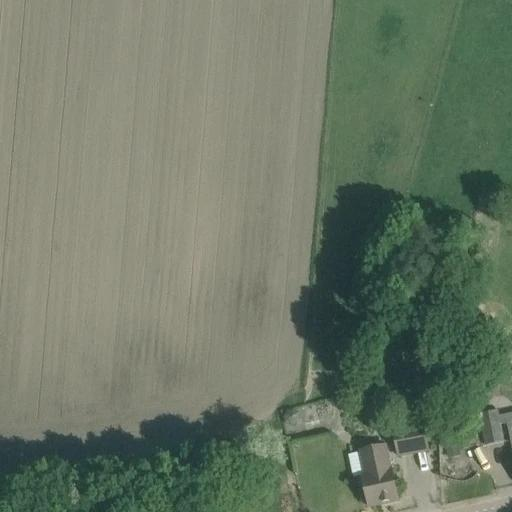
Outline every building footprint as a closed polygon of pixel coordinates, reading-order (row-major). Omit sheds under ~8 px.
[(462,330),(467,309),(464,309),(468,293),(455,290),(446,326),(462,330)] [(437,389),(435,367),(415,369),(417,391),(437,389)] [(296,426),(300,421),(300,415),(294,410),(288,411),(284,416),(284,423),(289,427),(296,426)] [(506,413),(481,419),(482,426),(487,446),(504,442),(500,422),(508,420),(506,413)] [(429,450),(424,425),(394,431),(399,457),(429,450)] [(399,501),(397,491),(385,447),(367,451),(360,453),(365,476),(363,477),(370,507),(399,501)] [(450,458),(459,456),(458,448),(449,449),(450,458)]
